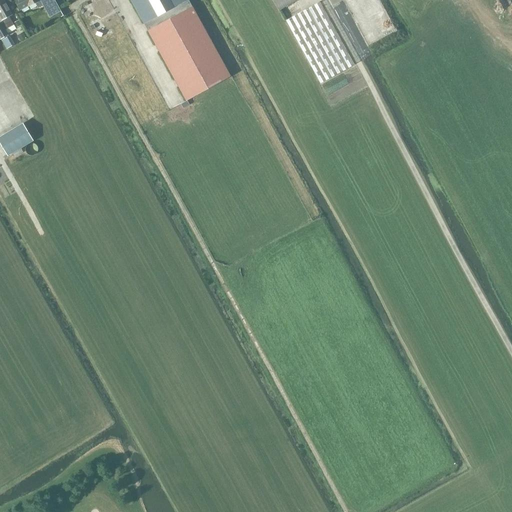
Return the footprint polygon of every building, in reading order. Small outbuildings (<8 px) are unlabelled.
[(0,22),(0,37),(1,39),(8,34),(6,30),(14,25),(9,17),(13,15),(4,0),(0,0),(0,16),(5,25),(3,26),(1,22),(0,22)] [(61,12),(54,0),(15,0),(15,1),(20,11),(24,9),(29,6),(29,7),(36,3),(39,8),(44,6),(50,18),(59,13),(61,12)] [(188,0),(131,0),(187,101),(231,77),(188,0)] [(273,0),(280,11),(298,0),(273,0)] [(287,21),(320,81),(353,63),(320,2),(287,21)] [(396,31),(385,9),(369,17),(381,39),(396,31)] [(96,34),(102,29),(93,20),(88,25),(96,34)] [(9,36),(2,40),(7,49),(15,44),(9,36)] [(0,136),(0,142),(8,156),(34,140),(23,123),(0,136)] [(229,291),(242,308),(248,304),(245,300),(253,294),(246,285),(241,288),(238,285),(229,291)] [(278,378),(284,391),(295,385),(289,372),(278,378)]
